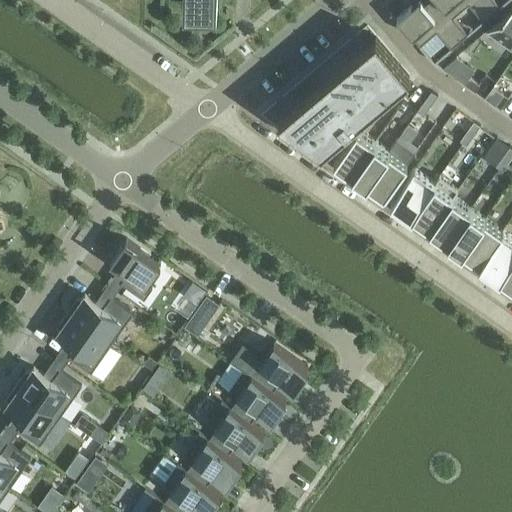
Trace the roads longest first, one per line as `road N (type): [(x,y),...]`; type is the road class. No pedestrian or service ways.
road 1 (residential): [(511,326),(202,110)]
road 2 (residential): [(356,351),(116,181)]
road 3 (residential): [(511,135),(427,75),(359,0)]
road 4 (residential): [(116,181),(0,347)]
road 5 (residential): [(242,511),(356,351)]
road 6 (residential): [(202,110),(48,0)]
road 7 (residential): [(202,110),(332,0)]
road 8 (residential): [(116,181),(0,98)]
